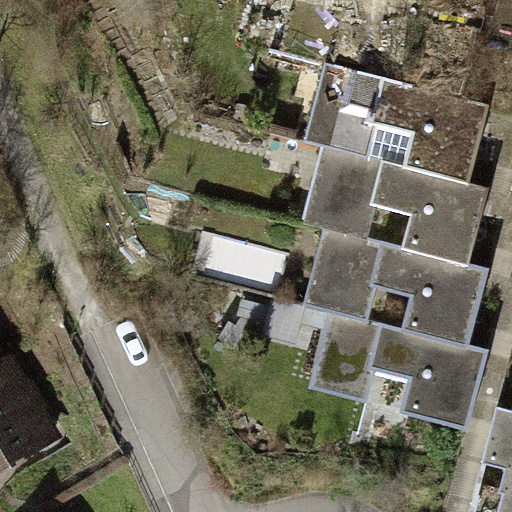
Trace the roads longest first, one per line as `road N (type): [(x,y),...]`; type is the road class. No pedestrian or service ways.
road 1 (residential): [(199,511),(79,274)]
road 2 (track): [(0,129),(30,207),(79,274)]
